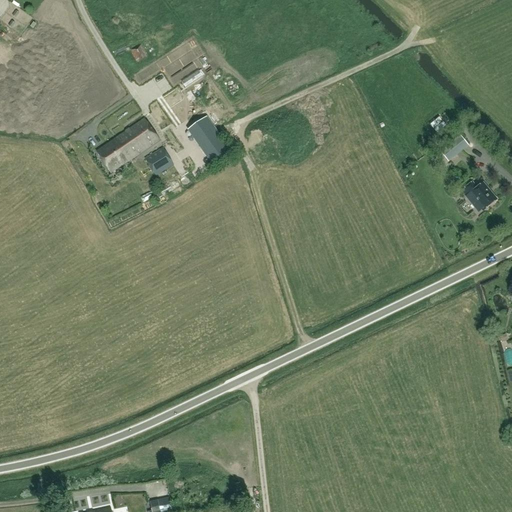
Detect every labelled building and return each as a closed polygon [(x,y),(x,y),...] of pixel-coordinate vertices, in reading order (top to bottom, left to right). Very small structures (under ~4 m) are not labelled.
[(164,65),(165,86),(182,85),(182,65),(164,65)] [(96,153),(110,173),(158,140),(143,119),(96,153)] [(212,169),(231,156),(205,119),(186,132),(212,169)] [(448,161),(467,145),(459,136),(440,152),(448,161)] [(478,161),(474,162),(475,165),(489,161),(484,144),(473,148),(478,161)] [(163,149),(145,160),(155,176),(173,165),(163,149)] [(490,184),(494,181),(489,175),(485,177),(490,184)] [(472,183),(462,191),(466,196),(465,197),(475,209),(478,206),(483,211),(496,200),(482,184),(476,189),(472,183)]
